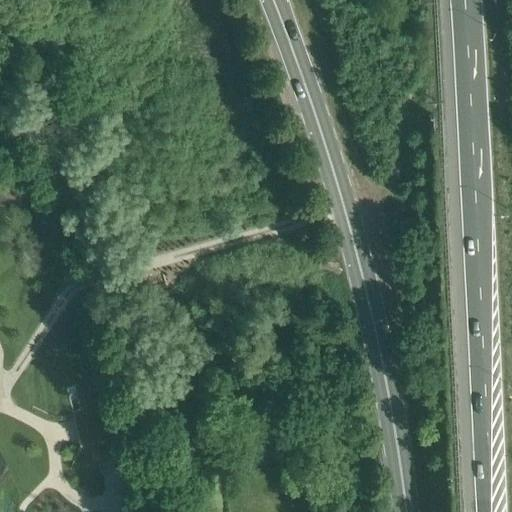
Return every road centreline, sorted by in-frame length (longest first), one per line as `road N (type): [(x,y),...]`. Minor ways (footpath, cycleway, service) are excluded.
road 1 (tertiary): [(396,511),(358,259),(273,0)]
road 2 (motorway): [(463,0),(483,511)]
